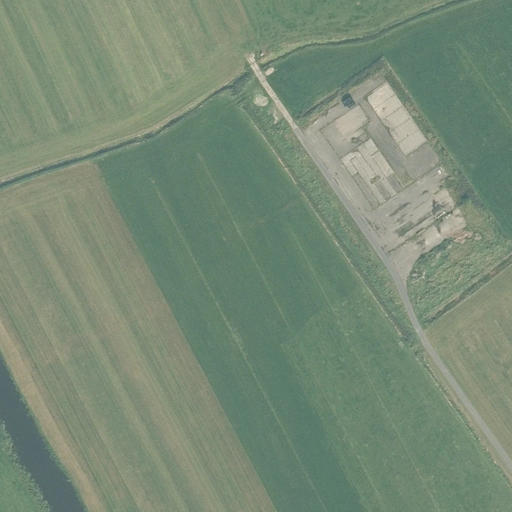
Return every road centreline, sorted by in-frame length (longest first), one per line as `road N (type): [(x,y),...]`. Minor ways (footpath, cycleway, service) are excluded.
road 1 (track): [(511,470),(250,61)]
road 2 (track): [(400,359),(511,270)]
